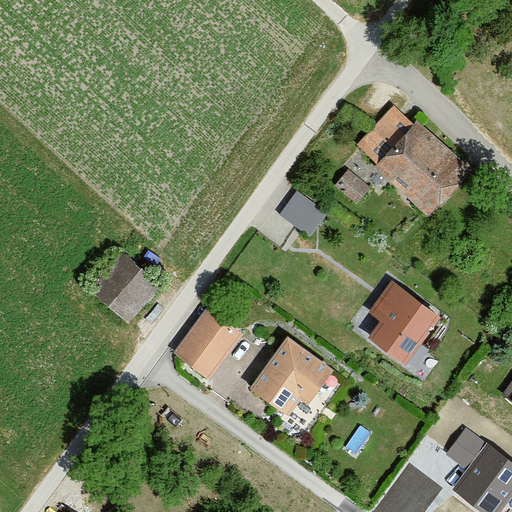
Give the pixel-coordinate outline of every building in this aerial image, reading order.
[(359,144),(378,162),(375,166),(427,215),(469,169),(417,121),(414,124),(394,106),(359,144)] [(336,186),(360,207),(375,190),(351,169),(336,186)] [(280,214),(309,235),(325,213),(296,192),(280,214)] [(160,286),(120,250),(87,286),(127,322),(160,286)] [(404,362),(438,314),(391,282),(370,311),(381,319),(368,337),(404,362)] [(210,376),(241,333),(207,309),(176,352),(210,376)] [(307,403),(331,367),(287,337),(252,388),(289,413),(299,398),(307,403)] [(511,379),(503,392),(511,398),(511,379)] [(495,511),(511,490),(511,462),(490,446),(455,492),(481,511),(495,511)]
